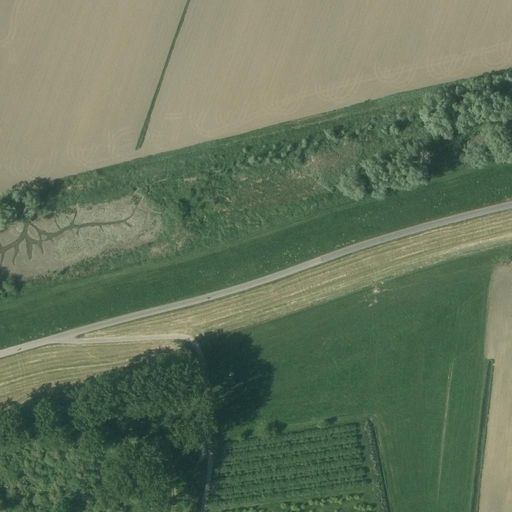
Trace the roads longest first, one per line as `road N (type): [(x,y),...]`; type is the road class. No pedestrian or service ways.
road 1 (unclassified): [(0,354),(511,205)]
road 2 (track): [(61,337),(194,343),(207,393),(202,511)]
